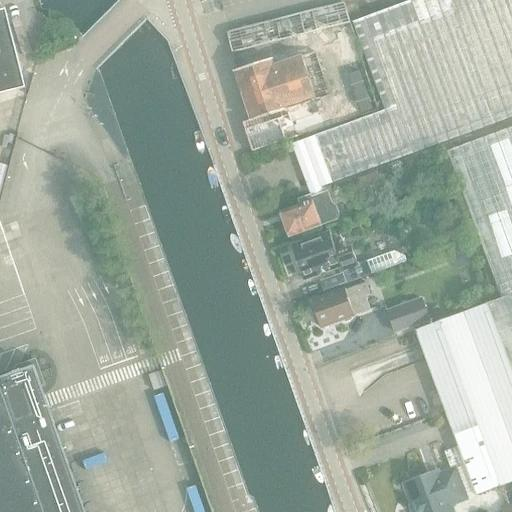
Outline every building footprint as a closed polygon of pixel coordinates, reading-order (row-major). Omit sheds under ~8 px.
[(511,0),(409,0),(410,2),(383,12),(354,23),(385,111),(355,122),(291,145),(310,195),(322,191),(321,189),(341,182),(511,118),(511,0)] [(233,55),(350,24),(344,3),(227,33),(233,55)] [(0,93),(21,88),(2,10),(0,10),(0,93)] [(291,122),(319,113),(315,101),(330,96),(316,52),(275,65),(273,59),(233,72),(249,121),(243,123),(252,152),(296,138),(291,122)] [(361,113),(372,109),(359,71),(348,75),(361,113)] [(511,127),(447,151),(500,298),(511,293),(511,294),(511,127)] [(362,192),(383,184),(378,173),(358,181),(362,192)] [(322,191),(310,195),(297,200),(300,207),(282,214),(285,221),(282,227),(284,232),(290,234),(291,238),(337,220),(339,216),(338,212),(337,208),(334,205),(332,205),(327,192),(323,194),(322,191)] [(358,266),(354,255),(344,251),(336,253),(329,235),(293,248),(304,279),(309,277),(309,279),(322,274),(321,272),(340,265),(342,270),(347,268),(348,270),(358,266)] [(454,263),(473,256),(467,240),(448,247),(454,263)] [(352,281),(406,261),(402,250),(358,266),(348,270),(352,281)] [(357,316),(372,310),(367,297),(371,296),(367,285),(313,305),(315,311),(312,316),(315,324),(318,326),(320,331),(358,317),(357,316)] [(475,498),(511,483),(511,294),(511,293),(500,298),(415,333),(475,498)] [(388,310),(395,332),(431,319),(423,297),(388,310)] [(0,511),(81,511),(30,368),(0,378),(0,511)] [(446,511),(446,509),(466,501),(454,471),(438,477),(437,473),(403,486),(410,505),(409,508),(410,511),(446,511)] [(511,511),(511,505),(507,502),(500,511),(511,511)]
